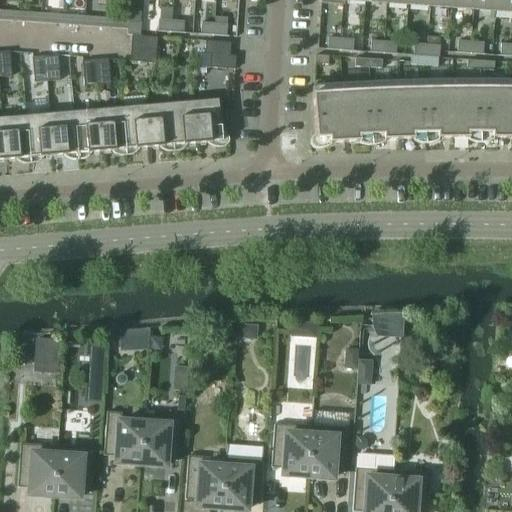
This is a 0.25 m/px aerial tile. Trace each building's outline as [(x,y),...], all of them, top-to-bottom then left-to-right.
[(450,9),(450,0),(428,0),(428,7),(450,9)] [(472,10),(472,0),(450,0),(450,9),(472,10)] [(494,12),(494,0),(472,0),(472,10),(494,12)] [(511,13),(511,0),(494,0),(494,12),(511,13)] [(0,21),(18,23),(18,13),(0,11),(0,21)] [(39,24),(40,14),(18,13),(18,23),(39,24)] [(61,26),(62,16),(40,14),(39,24),(61,26)] [(83,27),(83,17),(62,16),(61,26),(83,27)] [(105,29),(105,19),(83,17),(83,27),(105,29)] [(126,30),(127,21),(105,19),(105,29),(126,30)] [(169,33),(170,21),(157,20),(156,32),(154,32),(169,33)] [(141,38),(141,37),(139,37),(139,25),(127,24),(127,21),(126,30),(126,36),(131,37),(141,38)] [(170,21),(169,33),(184,35),(184,34),(182,34),(183,22),(170,21)] [(212,37),(213,24),(200,23),(199,35),(197,35),(212,37)] [(213,24),(212,37),(227,38),(227,37),(225,37),(226,25),(213,24)] [(156,39),(141,37),(141,38),(131,37),(130,50),(155,52),(156,39)] [(339,51),(339,39),(327,38),(326,50),(324,50),(339,51)] [(339,39),(339,51),(354,53),(354,52),(352,52),(353,40),(339,39)] [(382,55),(383,42),(370,41),(369,53),(367,53),(367,54),(382,55)] [(229,44),(212,43),(204,42),(203,55),(209,56),(229,57),(229,44)] [(383,42),(382,55),(397,56),(397,55),(395,55),(396,43),(383,42)] [(469,55),(469,43),(457,42),(456,53),(453,53),(453,54),(469,55)] [(469,43),(469,55),(484,56),(484,55),(482,55),(483,43),(469,43)] [(425,58),(426,46),(413,45),(412,56),(410,56),(410,57),(425,58)] [(511,58),(511,57),(511,45),(500,45),(499,56),(497,56),(497,57),(511,58)] [(438,59),(438,56),(439,47),(426,46),(425,58),(438,59)] [(154,65),(155,52),(130,50),(129,63),(154,65)] [(0,53),(0,78),(10,78),(8,52),(0,53)] [(44,57),(46,83),(59,81),(57,56),(44,57)] [(234,57),(229,57),(209,56),(208,69),(234,70),(234,57)] [(314,56),(314,65),(327,66),(328,57),(314,56)] [(33,84),(46,83),(44,57),(31,58),(33,84)] [(423,67),(423,58),(410,57),(410,66),(423,67)] [(423,58),(423,67),(436,67),(437,59),(423,58)] [(367,69),(367,60),(354,59),(354,68),(367,69)] [(94,61),(96,87),(109,86),(107,60),(94,61)] [(367,60),(367,69),(381,69),(381,61),(367,60)] [(83,87),(96,87),(94,61),(81,62),(83,87)] [(479,70),(479,62),(466,61),(466,70),(479,70)] [(479,62),(479,70),(492,71),(493,63),(479,62)] [(437,140),(452,140),(467,139),(467,141),(475,144),(479,144),(484,144),(492,141),(492,139),(506,140),(511,139),(511,88),(507,89),(479,89),(451,89),(423,89),(396,90),(368,91),(341,93),(312,94),(313,119),(314,136),(311,138),(309,141),(309,144),(311,147),(314,150),(318,150),(324,148),(329,146),(329,144),(344,143),(358,142),(358,144),(367,147),(371,146),(375,146),(383,143),(383,141),(397,141),(412,140),(412,142),(420,145),(425,145),(429,144),(437,141),(437,140)] [(192,103),(196,145),(206,144),(206,145),(213,148),(219,149),(224,148),(227,145),(228,141),(227,137),(224,134),(220,133),(220,126),(219,126),(217,100),(192,103)] [(186,146),(196,145),(192,103),(168,105),(173,153),(180,151),(186,147),(186,146)] [(165,152),(173,153),(168,105),(145,107),(148,149),(159,148),(159,149),(165,152)] [(138,150),(148,149),(145,107),(121,109),(125,157),(132,155),(138,151),(138,150)] [(117,156),(125,157),(121,109),(97,111),(100,153),(111,152),(111,153),(117,156)] [(90,154),(100,153),(97,111),(73,113),(77,161),(84,159),(90,155),(90,154)] [(70,160),(77,161),(73,113),(49,115),(52,157),(63,156),(63,157),(70,160)] [(42,158),(52,157),(49,115),(25,117),(29,165),(36,163),(42,159),(42,158)] [(22,164),(29,165),(25,117),(1,119),(5,161),(15,160),(15,161),(22,164)] [(372,317),(371,328),(375,338),(401,340),(402,315),(372,317)] [(292,325),(291,338),(314,339),(315,326),(292,325)] [(236,327),(235,340),(254,341),(255,328),(236,327)] [(119,348),(149,347),(148,330),(118,332),(119,348)] [(149,339),(148,352),(155,353),(160,349),(161,340),(149,339)] [(35,341),(33,372),(55,374),(57,342),(35,341)] [(90,346),(88,375),(103,376),(104,347),(90,346)] [(345,350),(344,369),(355,370),(357,351),(345,350)] [(192,358),(191,371),(202,372),(202,359),(200,359),(200,352),(192,352),(192,358)] [(358,361),(356,384),(369,385),(371,362),(358,361)] [(139,466),(143,416),(105,413),(102,457),(114,457),(114,464),(139,466)] [(143,416),(139,466),(164,468),(165,461),(177,462),(180,418),(143,416)] [(306,478),(310,428),(273,425),(270,469),(282,469),(281,476),(306,478)] [(310,428),(306,478),(332,480),(332,473),(344,474),(347,430),(310,428)] [(53,498),(56,447),(19,445),(16,488),(28,489),(27,496),(53,498)] [(223,468),(220,510),(245,511),(246,505),(258,506),(261,462),(262,448),(226,446),(225,460),(224,459),(223,468)] [(56,447),(53,498),(78,499),(78,493),(90,494),(93,450),(79,449),(58,448),(56,447)] [(354,469),(351,511),(388,511),(391,471),(392,459),(358,456),(355,459),(354,469)] [(187,457),(184,500),(196,501),(195,508),(220,510),(223,468),(201,467),(201,458),(187,457)] [(391,471),(388,511),(425,511),(428,474),(391,471)]
